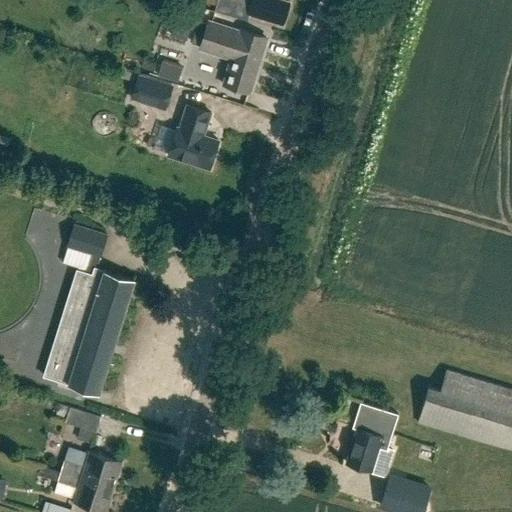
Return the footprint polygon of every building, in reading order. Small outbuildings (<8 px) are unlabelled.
[(218,0),(215,10),(247,20),(249,15),(283,26),(290,3),(278,0),(218,0)] [(174,5),(172,15),(191,21),(194,11),(174,5)] [(188,32),(190,24),(175,20),(171,34),(178,37),(188,32)] [(201,46),(220,52),(232,56),(223,85),(250,93),(262,53),(266,40),(250,35),(227,28),(208,22),(201,46)] [(179,81),(185,64),(165,57),(159,74),(179,81)] [(164,110),(172,84),(137,73),(129,99),(164,110)] [(160,125),(152,150),(168,155),(168,156),(209,169),(218,141),(203,136),(211,113),(187,106),(179,128),(177,128),(176,130),(160,125)] [(134,281),(96,269),(107,236),(74,225),(66,247),(90,255),(85,273),(77,270),(62,316),(77,321),(74,331),(59,327),(43,376),(98,394),(134,281)] [(203,266),(208,249),(184,242),(179,258),(203,266)] [(511,390),(447,371),(441,390),(429,387),(418,424),(511,450),(511,390)] [(387,451),(391,440),(399,415),(361,403),(353,428),(357,430),(347,463),(372,471),(379,449),(387,451)] [(95,431),(99,416),(69,406),(64,422),(95,431)] [(84,467),(64,461),(62,469),(114,485),(121,462),(89,452),(84,467)] [(73,504),(99,511),(105,511),(114,485),(62,469),(58,482),(78,488),(73,504)] [(390,475),(385,491),(425,503),(430,488),(390,475)] [(72,511),(73,508),(43,499),(39,511),(72,511)]
